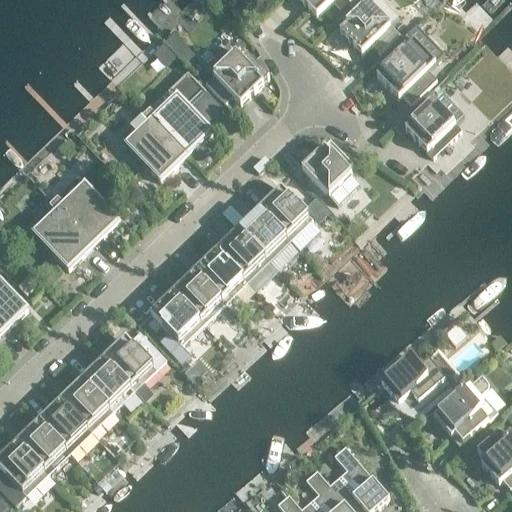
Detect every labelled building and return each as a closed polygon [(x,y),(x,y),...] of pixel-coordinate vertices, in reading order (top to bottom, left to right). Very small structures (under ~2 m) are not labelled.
[(296,0),(317,21),(332,6),(340,13),(353,0),(352,0),(296,0)] [(376,0),(340,35),(362,58),(371,49),(379,58),(398,39),(390,31),(398,22),(377,0),(376,0)] [(385,72),(376,80),(398,103),(402,99),(411,109),(437,84),(428,75),(444,59),(417,31),(380,66),(385,72)] [(176,62),(164,49),(155,57),(168,70),(176,62)] [(205,72),(213,81),(205,89),(225,109),(233,101),(241,109),(269,82),(247,59),(241,64),(228,50),(205,72)] [(188,77),(145,118),(186,161),(212,136),(204,128),(221,111),(188,77)] [(407,118),(413,125),(405,133),(435,165),(462,138),(454,130),(464,120),(442,98),(438,102),(431,95),(407,118)] [(186,161),(145,118),(119,143),(161,186),(186,161)] [(337,210),(360,188),(346,174),(352,168),(330,145),(302,173),(337,210)] [(79,181),(53,206),(94,250),(120,225),(79,181)] [(281,192),(259,214),(291,246),(299,255),(320,235),(312,226),(313,225),(281,192)] [(307,212),(319,225),(320,225),(328,217),(316,203),(307,212)] [(94,250),(53,206),(27,231),(68,275),(94,250)] [(259,214),(238,234),(269,267),(278,276),(279,277),(300,256),(299,255),(291,246),(259,214)] [(238,234),(216,255),(247,288),(256,297),(278,276),(269,267),(238,234)] [(0,266),(8,258),(1,251),(0,252),(0,266)] [(216,255),(194,276),(226,309),(247,288),(216,255)] [(55,267),(41,281),(49,289),(63,276),(55,267)] [(194,276),(173,297),(204,330),(226,309),(194,276)] [(29,279),(19,289),(18,289),(26,297),(36,287),(29,279)] [(0,284),(0,336),(2,339),(28,314),(0,284)] [(173,297),(150,318),(169,337),(161,345),(182,367),(190,359),(182,351),(204,330),(173,297)] [(105,346),(113,354),(103,363),(135,396),(157,375),(156,373),(165,364),(140,338),(139,339),(143,342),(141,344),(124,326),(123,327),(124,328),(105,346)] [(437,358),(428,366),(419,374),(411,363),(381,389),(399,409),(404,405),(419,422),(457,390),(450,382),(454,378),(437,358)] [(135,396),(103,363),(82,384),(113,417),(135,396)] [(482,381),(481,380),(434,421),(451,442),(455,438),(463,448),(498,418),(482,399),(488,394),(488,388),(482,381)] [(113,417),(82,384),(60,405),(92,438),(113,417)] [(92,438),(60,405),(38,426),(70,458),(92,438)] [(70,458),(38,426),(17,446),(48,479),(70,458)] [(502,485),(510,494),(511,492),(511,444),(510,442),(507,445),(499,436),(477,455),(485,464),(481,467),(499,488),(502,485)] [(48,479),(17,446),(0,462),(0,496),(15,511),(48,479)] [(346,476),(330,491),(329,491),(346,511),(379,511),(389,503),(345,452),(334,462),(346,476)] [(318,500),(304,511),(346,511),(329,491),(330,491),(317,476),(306,486),(318,500)] [(104,482),(99,487),(105,494),(110,489),(104,482)] [(279,511),(298,511),(289,500),(277,510),(279,511)]
